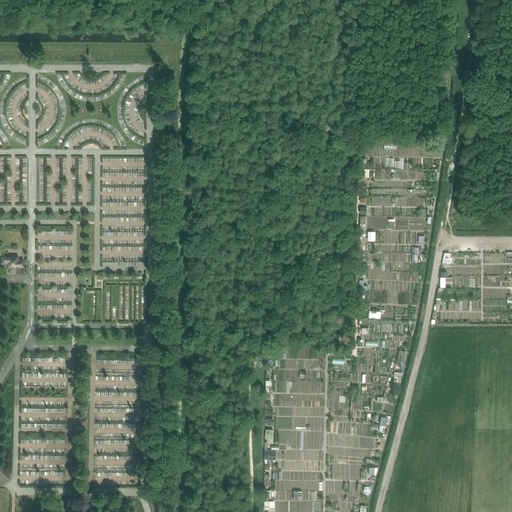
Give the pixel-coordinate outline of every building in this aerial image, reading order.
[(22,267),(23,261),(17,261),(17,257),(1,257),(1,263),(7,263),(7,267),(22,267)] [(373,310),(372,317),(384,318),(385,311),(373,310)] [(300,369),(300,379),(308,379),(308,369),(300,369)] [(67,401),(52,401),(52,408),(67,409),(67,401)] [(30,407),(30,415),(48,415),(48,406),(30,407)] [(304,500),(304,490),(296,490),(297,500),(304,500)]
